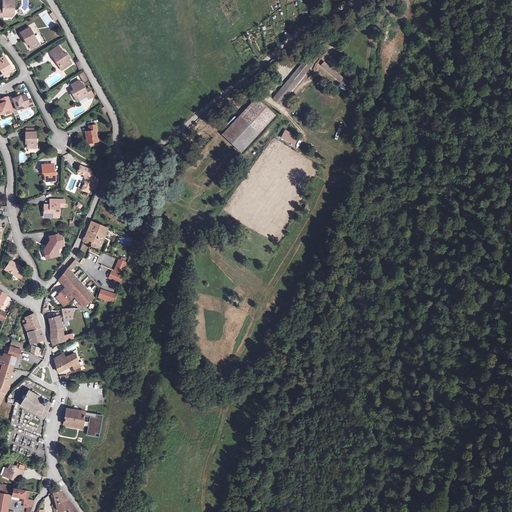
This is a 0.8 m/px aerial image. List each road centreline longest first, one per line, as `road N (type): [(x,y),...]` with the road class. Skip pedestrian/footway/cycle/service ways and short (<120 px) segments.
road 1 (track): [(438,0),(434,127),(411,236),(405,321),(371,428),(368,511)]
road 2 (residential): [(115,156),(168,137),(313,22),(363,0)]
road 3 (residential): [(115,156),(113,117),(49,0)]
road 4 (residential): [(47,286),(73,254),(115,156)]
road 5 (residential): [(36,281),(16,239),(0,144)]
